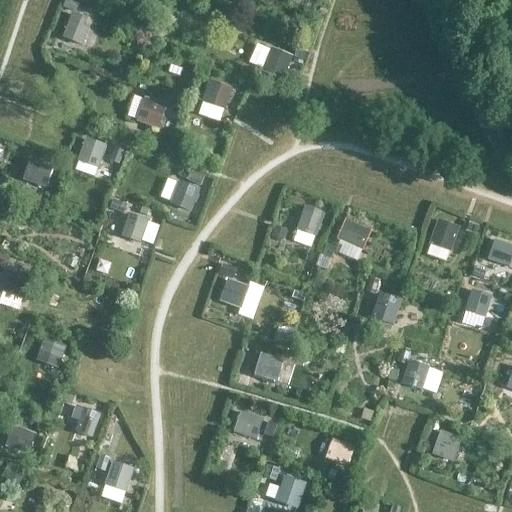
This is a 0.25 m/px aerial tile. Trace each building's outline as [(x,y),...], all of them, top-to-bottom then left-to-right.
[(67,0),(64,0),(62,7),(75,13),(78,4),(67,0)] [(90,30),(85,28),(88,21),(71,14),(61,39),(83,48),(90,30)] [(292,58),(271,49),(262,72),(282,81),(292,58)] [(297,50),(293,62),(302,65),(306,53),(297,50)] [(195,66),(192,76),(205,80),(208,70),(195,66)] [(201,103),(225,112),(232,90),(208,82),(201,103)] [(136,124),(158,131),(167,106),(145,98),(136,124)] [(174,98),(170,108),(177,111),(181,100),(174,98)] [(99,171),(107,147),(85,140),(77,163),(99,171)] [(114,150),(110,161),(118,164),(122,153),(114,150)] [(29,161),(22,182),(44,190),(52,169),(29,161)] [(192,173),(188,182),(200,187),(203,178),(192,173)] [(202,189),(180,181),(171,204),(192,213),(202,189)] [(112,200),(109,208),(121,213),(125,205),(112,200)] [(315,239),(324,214),(304,207),(296,232),(315,239)] [(119,238),(141,245),(149,222),(127,215),(119,238)] [(360,253),(369,232),(345,222),(338,238),(345,241),(344,245),(360,253)] [(429,245),(450,253),(459,229),(438,222),(429,245)] [(470,224),(466,233),(476,237),(479,227),(470,224)] [(274,227),(271,237),(282,241),(286,231),(274,227)] [(485,262),(510,270),(511,263),(511,246),(493,239),(485,262)] [(325,247),(322,255),(331,259),(335,250),(325,247)] [(0,253),(0,263),(5,266),(9,256),(0,253)] [(320,255),(315,266),(326,271),(331,259),(322,255),(320,255)] [(223,267),(220,277),(232,281),(235,271),(223,267)] [(10,270),(2,293),(23,300),(31,277),(10,270)] [(370,280),(366,293),(374,296),(378,283),(370,280)] [(243,310),(250,289),(227,281),(220,302),(243,310)] [(463,314),(485,321),(492,297),(471,291),(463,314)] [(404,304),(382,297),(374,322),(396,329),(404,304)] [(278,329),(274,342),(290,347),(294,334),(295,329),(290,328),(278,329)] [(100,332),(95,344),(104,347),(108,335),(100,332)] [(67,348),(45,339),(36,360),(59,369),(67,348)] [(402,350),(398,363),(407,365),(411,353),(402,350)] [(276,383),(283,362),(261,355),(254,376),(276,383)] [(433,370),(412,364),(405,388),(425,394),(433,370)] [(241,371),(237,385),(246,388),(250,374),(241,371)] [(66,394),(63,403),(71,406),(75,397),(66,394)] [(74,434),(92,440),(100,416),(82,409),(81,412),(74,410),(71,419),(78,421),(74,434)] [(256,442),(263,421),(240,413),(233,434),(256,442)] [(267,425),(263,437),(271,440),(275,427),(267,425)] [(37,435),(14,426),(6,447),(29,456),(37,435)] [(440,432),(432,456),(453,464),(462,440),(440,432)] [(332,440),(325,460),(347,469),(355,448),(332,440)] [(425,442),(422,452),(428,455),(431,444),(425,442)] [(101,458),(96,470),(106,473),(110,461),(101,458)] [(126,495),(134,471),(112,463),(104,487),(126,495)] [(267,467),(263,478),(274,482),(278,471),(267,467)] [(307,487),(286,479),(278,502),(299,510),(307,487)]
